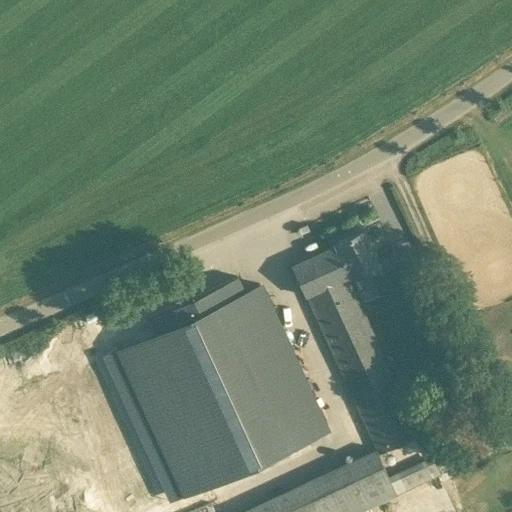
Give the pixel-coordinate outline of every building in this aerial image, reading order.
[(308,294),(356,395),(383,450),(420,432),(394,377),(346,276),(378,261),(362,230),(334,243),(336,246),(291,266),(305,295),(308,294)] [(148,317),(154,331),(115,349),(183,496),(327,430),(259,283),(244,290),(237,276),(148,317)] [(459,413),(467,410),(465,404),(456,406),(459,413)] [(378,450),(299,486),(311,511),(355,511),(398,493),(378,450)] [(401,490),(441,473),(433,454),(393,471),(401,490)]
